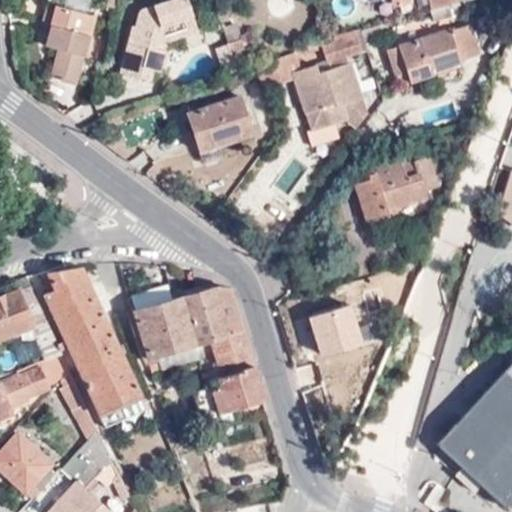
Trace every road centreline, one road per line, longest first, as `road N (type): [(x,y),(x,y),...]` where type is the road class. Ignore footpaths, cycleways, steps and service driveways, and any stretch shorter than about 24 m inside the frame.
road 1 (tertiary): [(141,205),(240,278),(304,481)]
road 2 (tertiary): [(0,96),(141,205)]
road 3 (residential): [(0,264),(141,205)]
